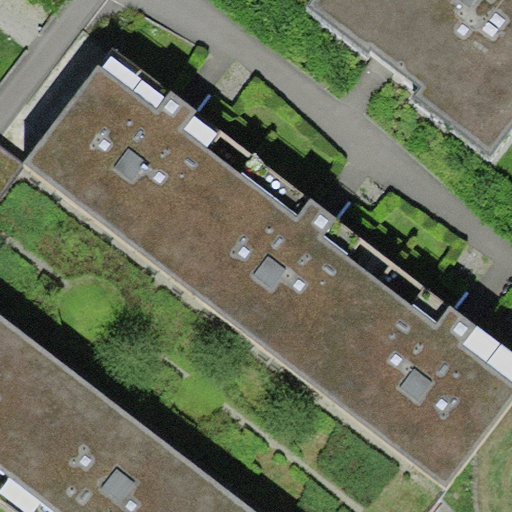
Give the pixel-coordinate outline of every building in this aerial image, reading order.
[(511,0),(332,0),(318,19),(430,100),(424,108),(498,162),(511,142),(511,0)] [(38,177),(181,287),(270,174),(127,64),(38,177)] [(320,394),(408,280),(270,174),(181,287),(320,394)] [(456,498),(511,425),(511,360),(408,280),(320,394),(456,498)] [(0,491),(12,501),(98,389),(101,388),(0,310),(0,491)] [(26,511),(225,511),(239,494),(101,388),(12,501),(26,511)] [(261,511),(239,494),(225,511),(261,511)]
